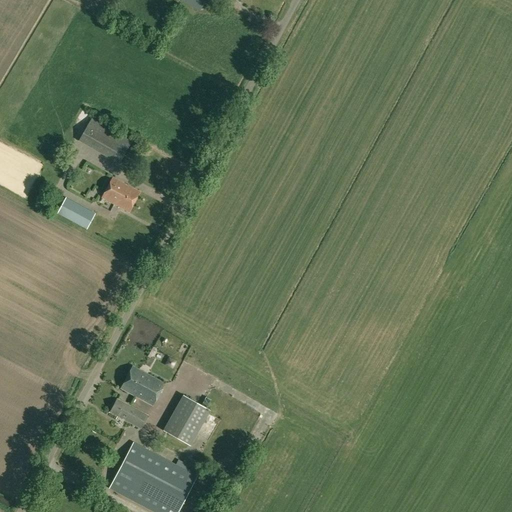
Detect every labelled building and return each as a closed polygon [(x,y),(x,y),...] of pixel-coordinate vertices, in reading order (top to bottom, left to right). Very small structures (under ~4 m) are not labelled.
[(181,0),(181,1),(200,11),(205,0),(181,0)] [(79,140),(119,163),(131,143),(91,119),(79,140)] [(102,198),(129,212),(140,192),(112,177),(102,198)] [(79,225),(87,210),(66,198),(58,213),(79,225)] [(121,389),(153,406),(165,384),(133,366),(121,389)] [(163,431),(190,445),(210,410),(183,395),(163,431)] [(110,412),(141,429),(148,415),(117,399),(110,412)] [(109,488),(154,511),(177,511),(197,476),(182,469),(184,463),(178,460),(176,465),(133,443),(109,488)]
